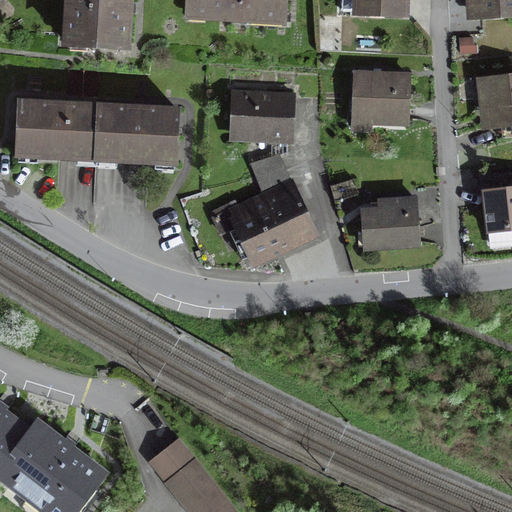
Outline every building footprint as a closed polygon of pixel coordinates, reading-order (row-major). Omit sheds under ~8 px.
[(68,0),(66,44),(127,48),(129,0),(68,0)] [(189,0),(188,16),(283,21),(284,0),(189,0)] [(341,0),(341,11),(404,14),(404,0),(341,0)] [(511,0),(471,0),(472,16),(511,12),(511,0)] [(370,121),(407,122),(409,77),(355,75),(354,115),(370,116),(370,121)] [(505,138),(511,136),(511,79),(479,83),(481,106),(492,105),(494,125),(503,124),(505,138)] [(234,139),(288,141),(290,96),(236,94),(234,139)] [(178,112),(20,104),(19,128),(18,154),(175,162),(176,136),(178,112)] [(286,247),(316,232),(279,155),(249,164),(264,196),(231,211),(252,257),(283,242),(286,247)] [(483,193),(487,232),(488,232),(489,243),(495,246),(511,244),(511,233),(511,229),(511,173),(482,177),(484,193),(483,193)] [(364,247),(419,244),(417,200),(386,201),(387,211),(363,212),(364,247)] [(0,409),(0,472),(51,511),(72,511),(102,473),(68,446),(37,423),(30,432),(0,409)] [(233,511),(178,442),(153,462),(191,511),(233,511)]
